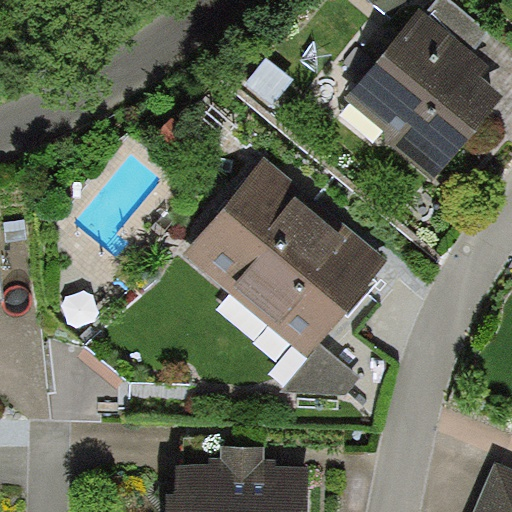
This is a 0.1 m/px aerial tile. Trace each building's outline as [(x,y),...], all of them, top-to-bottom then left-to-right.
[(449,0),(437,0),(426,14),(473,53),(489,34),(449,0)] [(421,10),(346,100),(387,135),(382,139),(435,183),(506,98),(482,78),(491,68),(473,53),(426,14),(421,10)] [(265,159),(184,257),(308,359),(389,262),(351,231),(343,240),(293,199),(302,189),(265,159)] [(308,511),(310,468),(277,467),(277,460),(266,459),(267,448),(221,446),(221,460),(210,459),(210,468),(177,467),(176,499),(167,499),(166,511),(308,511)] [(511,511),(511,469),(496,463),(474,511),(511,511)]
